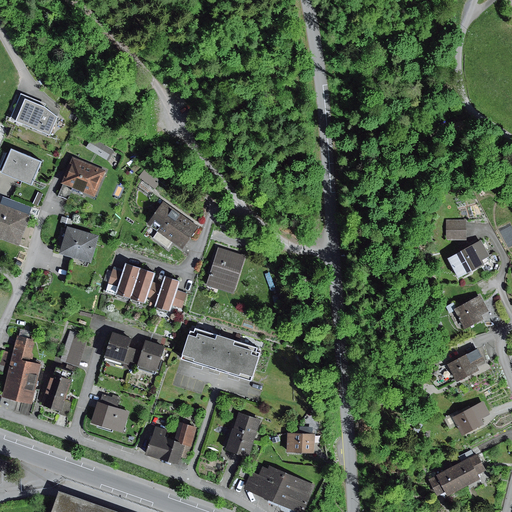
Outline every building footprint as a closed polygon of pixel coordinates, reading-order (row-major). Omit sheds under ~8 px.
[(46,104),(21,94),(10,120),(50,136),(57,118),(45,107),(46,104)] [(42,163),(11,150),(1,174),(31,187),(42,163)] [(106,172),(72,158),(61,183),(95,198),(106,172)] [(199,227),(163,202),(146,224),(158,232),(154,238),(168,248),(172,243),(182,250),(199,227)] [(30,216),(0,204),(0,239),(19,247),(30,216)] [(466,241),(466,221),(446,221),(446,241),(466,241)] [(99,236),(67,227),(58,254),(91,264),(99,236)] [(481,240),(446,260),(457,279),(484,266),(481,261),(490,257),(481,240)] [(245,257),(219,248),(206,286),(234,295),(245,257)] [(140,269),(125,264),(123,272),(113,269),(109,284),(118,287),(115,295),(130,299),(140,269)] [(153,282),(156,274),(140,269),(130,299),(145,304),(148,297),(156,300),(161,285),(153,282)] [(180,282),(164,277),(161,285),(156,300),(154,307),(170,313),(173,305),(182,309),(187,294),(178,290),(180,282)] [(480,296),(453,310),(464,330),(484,320),(481,316),(489,312),(480,296)] [(193,333),(189,331),(180,361),(251,383),(260,354),(257,353),(258,349),(194,328),(193,333)] [(89,338),(70,331),(60,362),(78,368),(89,338)] [(132,339),(112,333),(103,362),(129,370),(131,365),(135,350),(129,347),(132,339)] [(34,343),(16,339),(1,398),(31,405),(41,365),(30,363),(34,343)] [(145,341),(142,352),(135,350),(131,365),(138,367),(137,370),(154,375),(155,373),(156,373),(165,347),(145,341)] [(84,358),(90,361),(95,350),(88,348),(84,358)] [(484,361),(478,350),(447,365),(456,383),(479,371),(476,366),(484,361)] [(54,374),(52,374),(41,406),(61,413),(72,381),(71,381),(73,374),(56,368),(54,374)] [(100,404),(97,403),(90,424),(123,433),(129,413),(117,409),(120,400),(102,395),(100,404)] [(483,402),(452,418),(462,437),(484,426),(481,419),(490,415),(483,402)] [(261,420),(238,413),(225,451),(248,458),(261,420)] [(197,428),(179,423),(173,441),(177,443),(177,444),(191,448),(197,428)] [(167,431),(155,427),(144,456),(179,466),(181,459),(187,460),(191,448),(177,444),(177,443),(173,441),(165,438),(167,431)] [(300,434),(287,434),(286,453),(314,454),(315,435),(312,434),(313,428),(300,427),(300,434)] [(462,463),(428,481),(437,496),(444,493),(447,497),(480,480),(478,476),(486,472),(477,454),(474,456),(471,450),(458,457),(462,463)] [(258,475),(251,473),(243,490),(295,511),(304,511),(315,485),(269,466),(267,471),(261,468),(258,475)] [(113,511),(58,493),(51,511),(113,511)]
